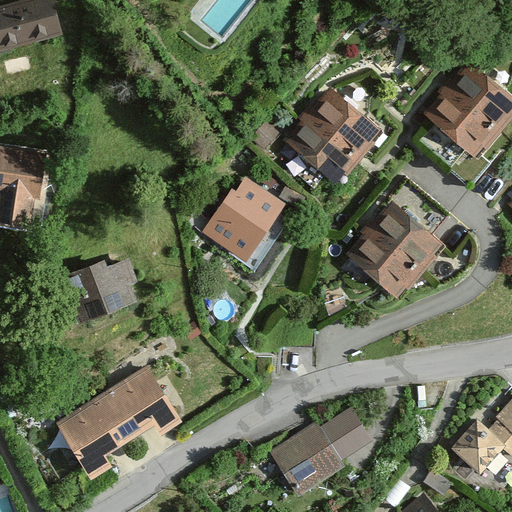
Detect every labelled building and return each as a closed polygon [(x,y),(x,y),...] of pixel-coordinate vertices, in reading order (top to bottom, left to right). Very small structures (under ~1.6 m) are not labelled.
[(51,0),(30,0),(0,8),(0,38),(2,47),(60,32),(51,0)] [(510,117),(465,77),(426,123),(471,162),(510,117)] [(330,86),(293,134),(341,172),(379,124),(330,86)] [(36,161),(0,159),(0,206),(22,207),(23,184),(35,185),(36,161)] [(447,206),(409,177),(356,245),(406,284),(443,237),(430,227),(447,206)] [(245,178),(238,189),(231,185),(201,230),(245,259),(282,202),(245,178)] [(102,252),(65,267),(81,307),(132,286),(126,273),(134,270),(128,255),(106,264),(102,252)] [(151,366),(63,419),(90,463),(107,453),(102,444),(159,410),(167,423),(181,415),(151,366)] [(511,402),(486,433),(511,465),(511,402)] [(318,422),(276,451),(299,482),(372,430),(353,404),(321,427),(318,422)] [(499,461),(467,429),(446,455),(472,485),(499,461)] [(432,462),(425,480),(446,488),(451,478),(432,462)] [(443,511),(425,492),(403,511),(443,511)]
